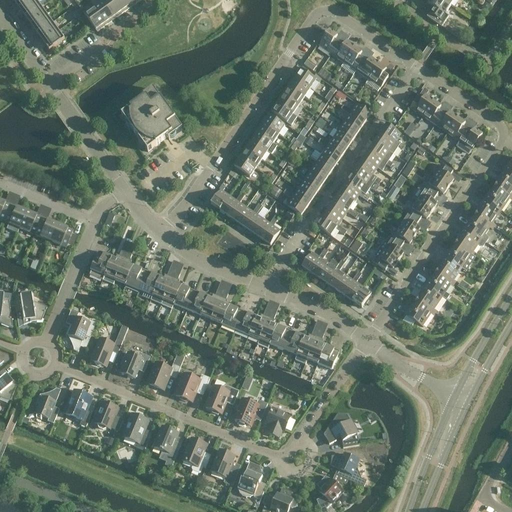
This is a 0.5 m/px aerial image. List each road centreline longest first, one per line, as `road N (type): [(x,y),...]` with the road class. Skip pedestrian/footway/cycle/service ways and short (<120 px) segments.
road 1 (residential): [(159,232),(315,14),(329,8),(416,67)]
road 2 (residential): [(416,67),(501,126),(505,139),(367,341)]
road 3 (residential): [(266,288),(416,67)]
road 4 (residential): [(274,455),(54,365)]
road 5 (residential): [(124,193),(49,83)]
road 6 (residential): [(44,341),(97,221)]
road 7 (secondary): [(455,395),(408,511)]
road 8 (residential): [(266,288),(176,249),(159,232)]
